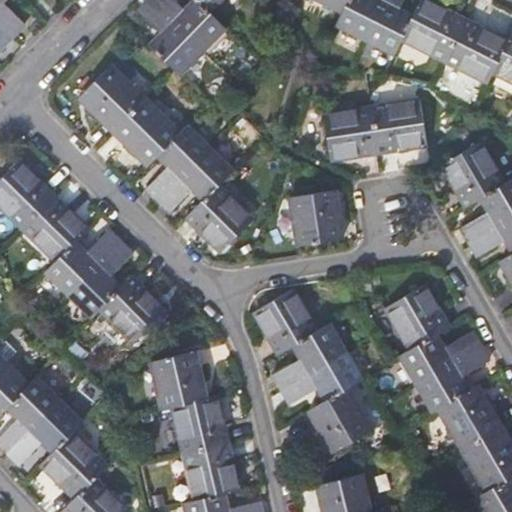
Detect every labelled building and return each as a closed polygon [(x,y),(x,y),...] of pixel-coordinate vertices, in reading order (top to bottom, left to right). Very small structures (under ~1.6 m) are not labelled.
[(0,0),(0,15),(16,32),(28,20),(8,0),(0,0)] [(184,69),(206,47),(158,0),(152,0),(145,7),(167,30),(156,40),(184,69)] [(183,0),(158,0),(206,47),(230,23),(213,6),(206,0),(194,0),(189,5),(183,0)] [(339,20),(369,34),(385,0),(349,0),(346,6),(339,20)] [(404,0),(385,0),(369,34),(397,48),(404,33),(416,11),(403,4),(404,0)] [(404,33),(449,55),(469,14),(440,0),(421,0),(416,11),(404,33)] [(511,37),(511,35),(469,14),(449,55),(492,77),(498,65),(511,37)] [(16,32),(0,15),(0,40),(4,44),(16,32)] [(511,37),(498,65),(511,72),(511,37)] [(117,128),(149,95),(115,62),(82,93),(117,128)] [(183,129),(149,95),(117,128),(151,161),(161,151),(183,129)] [(423,98),(377,104),(383,148),(429,141),(423,98)] [(383,148),(377,104),(328,111),(335,155),(383,148)] [(151,184),(163,196),(214,145),(190,122),(183,129),(161,151),(173,162),(151,184)] [(485,194),(510,179),(485,137),(446,160),(471,201),(485,194)] [(196,186),(208,196),(222,182),(236,167),(214,145),(163,196),(175,208),(196,186)] [(0,197),(25,222),(57,190),(23,156),(0,179),(0,197)] [(474,238),(511,216),(511,178),(510,179),(485,194),(493,207),(466,223),(474,238)] [(256,215),(222,182),(208,196),(191,213),(225,247),(256,215)] [(338,186),(293,192),(300,241),(346,235),(338,186)] [(60,256),(78,237),(91,224),(57,190),(25,222),(60,256)] [(511,238),(511,216),(474,238),(483,252),(510,235),(511,238)] [(101,218),(82,239),(90,247),(109,226),(101,218)] [(50,266),(74,290),(123,239),(110,226),(90,248),(78,237),(60,256),(50,266)] [(95,312),(103,304),(124,283),(114,272),(135,250),(123,239),(74,290),(95,312)] [(134,272),(124,283),(103,304),(137,338),(168,306),(134,272)] [(391,303),(414,345),(440,330),(453,322),(428,281),(391,303)] [(283,349),(298,341),(322,327),(297,286),(258,309),(283,349)] [(278,370),(286,384),(349,348),(333,321),(322,327),(298,341),(306,354),(278,370)] [(422,378),(484,343),(475,328),(448,343),(440,330),(414,345),(405,351),(422,378)] [(443,403),(474,387),(466,373),(493,358),(484,343),(422,378),(439,406),(443,403)] [(168,402),(175,401),(210,393),(200,346),(157,357),(168,402)] [(365,375),(349,348),(286,384),(295,398),(321,383),(330,396),(351,383),(365,375)] [(0,412),(2,414),(11,404),(32,382),(0,350),(0,412)] [(0,437),(12,449),(63,397),(40,375),(32,382),(11,404),(22,415),(0,435),(0,437)] [(467,446),(506,424),(483,382),(474,387),(443,403),(467,446)] [(375,425),(351,383),(330,396),(313,406),(337,447),(375,425)] [(175,401),(187,448),(231,438),(220,391),(210,393),(175,401)] [(57,449),(78,428),(86,420),(63,397),(12,449),(24,461),(46,439),(57,449)] [(491,488),(511,475),(511,433),(506,424),(467,446),(491,488)] [(46,461),(79,495),(100,475),(113,462),(78,428),(57,449),(46,461)] [(187,448),(198,495),(228,489),(242,485),(231,438),(187,448)] [(329,511),(375,511),(366,471),(322,482),(329,511)] [(130,511),(133,510),(100,475),(79,495),(68,507),(72,511),(130,511)] [(479,495),(489,511),(511,511),(511,475),(491,488),(479,495)] [(191,511),(266,511),(262,496),(232,503),(228,489),(198,495),(188,498),(191,511)]
